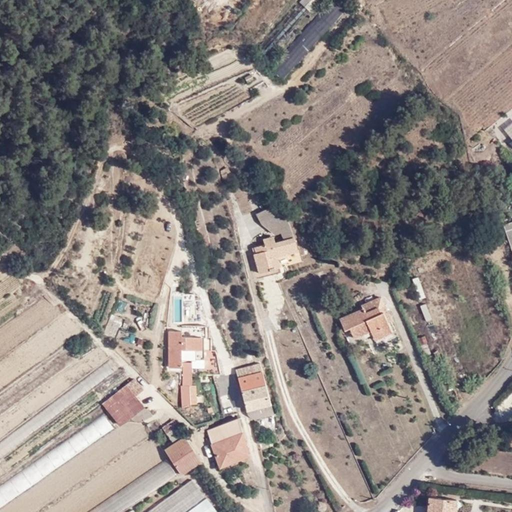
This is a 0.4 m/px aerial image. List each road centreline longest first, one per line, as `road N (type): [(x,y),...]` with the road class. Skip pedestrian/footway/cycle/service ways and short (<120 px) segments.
road 1 (track): [(156,394),(41,280),(70,242),(105,159),(121,148),(161,183),(184,244)]
road 2 (track): [(156,394),(158,326),(184,244)]
road 3 (unclassified): [(511,364),(419,465)]
